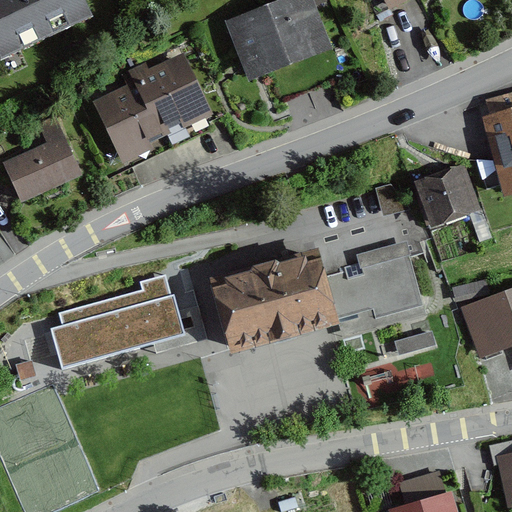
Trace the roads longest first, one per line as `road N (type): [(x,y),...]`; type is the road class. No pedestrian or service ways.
road 1 (residential): [(511,60),(416,109),(126,223),(21,277)]
road 2 (residential): [(125,511),(255,467),(511,421)]
road 3 (unclassified): [(367,218),(21,277)]
